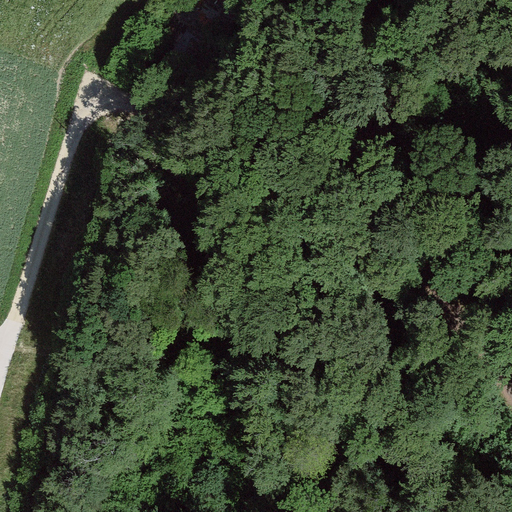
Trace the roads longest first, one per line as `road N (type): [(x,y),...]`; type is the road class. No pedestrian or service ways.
road 1 (track): [(0,36),(349,234),(388,230),(511,389)]
road 2 (track): [(388,230),(372,187),(390,103),(450,0)]
